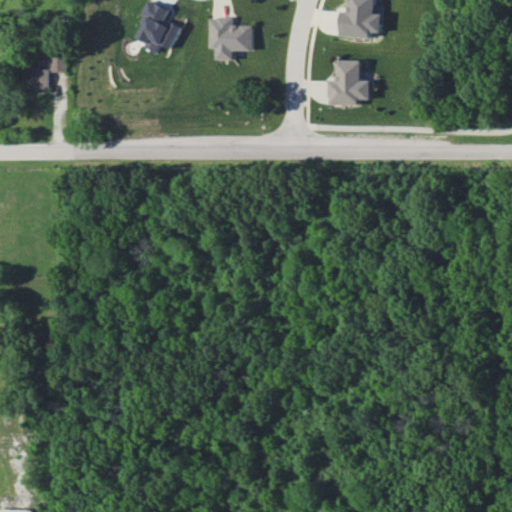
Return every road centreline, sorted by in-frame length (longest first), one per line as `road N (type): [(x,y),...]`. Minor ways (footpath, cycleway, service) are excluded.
road 1 (tertiary): [(0,152),(511,154)]
road 2 (residential): [(297,154),(291,70),(306,0)]
